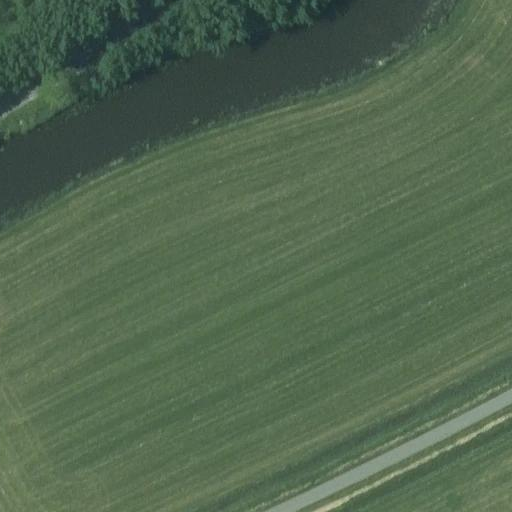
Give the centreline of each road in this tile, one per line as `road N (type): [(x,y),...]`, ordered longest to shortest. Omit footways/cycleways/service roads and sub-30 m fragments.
road 1 (unclassified): [(283,511),(511,397)]
road 2 (tertiary): [(0,104),(173,0)]
